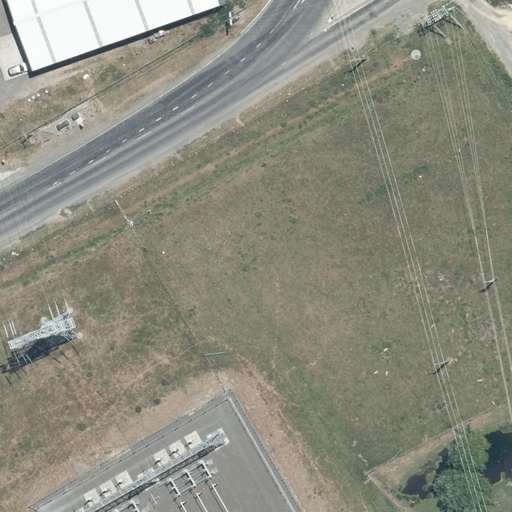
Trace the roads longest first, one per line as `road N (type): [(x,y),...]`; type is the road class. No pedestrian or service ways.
road 1 (unclassified): [(0,217),(235,81)]
road 2 (unclassified): [(390,0),(330,39),(235,81)]
